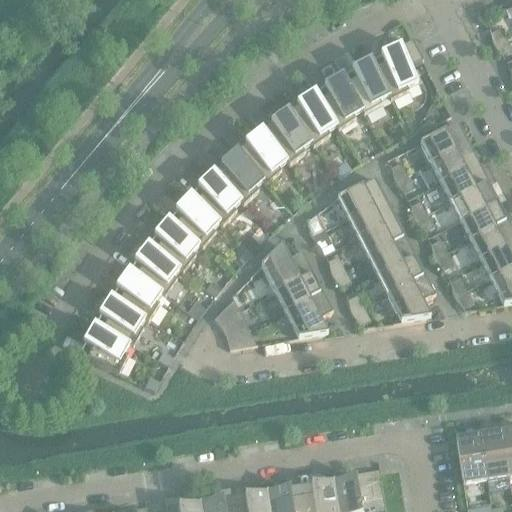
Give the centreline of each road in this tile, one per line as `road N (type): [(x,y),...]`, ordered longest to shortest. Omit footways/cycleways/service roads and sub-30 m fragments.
road 1 (residential): [(436,3),(344,44),(252,99),(171,174),(98,268),(42,363)]
road 2 (residential): [(0,505),(414,440)]
road 3 (residential): [(185,355),(220,370),(511,326)]
road 4 (tertiary): [(0,263),(145,91)]
road 5 (residential): [(511,148),(436,3)]
road 6 (tertiary): [(145,91),(184,61),(237,0)]
road 7 (residential): [(42,363),(17,365),(9,385),(16,399),(45,401),(54,381),(48,368)]
